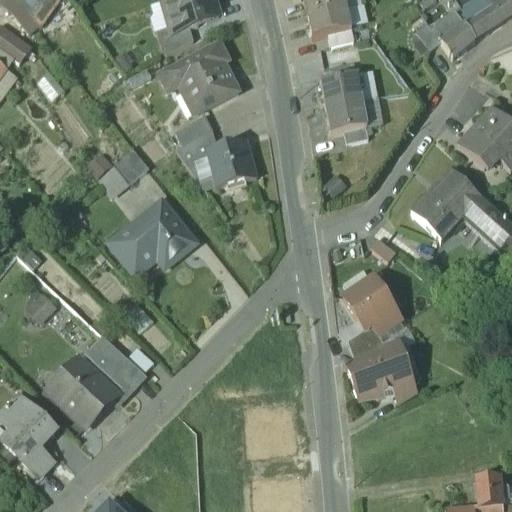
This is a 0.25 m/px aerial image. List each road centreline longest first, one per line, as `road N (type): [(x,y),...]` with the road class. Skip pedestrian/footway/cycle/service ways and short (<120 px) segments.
road 1 (residential): [(51,511),(263,294),(312,255)]
road 2 (residential): [(511,43),(473,68),(364,223),(312,255)]
road 3 (tertiary): [(258,0),(312,255)]
road 4 (tertiary): [(312,255),(339,511)]
